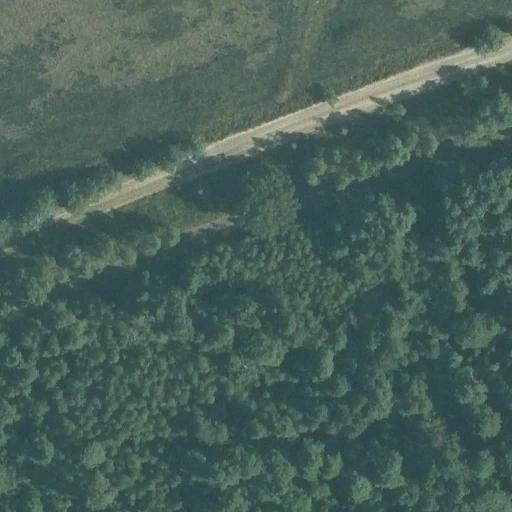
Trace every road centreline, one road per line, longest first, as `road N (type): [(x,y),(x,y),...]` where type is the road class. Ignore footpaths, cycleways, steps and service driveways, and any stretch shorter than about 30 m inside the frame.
road 1 (track): [(0,250),(251,143),(511,46)]
road 2 (unclassified): [(0,318),(114,267),(511,121)]
